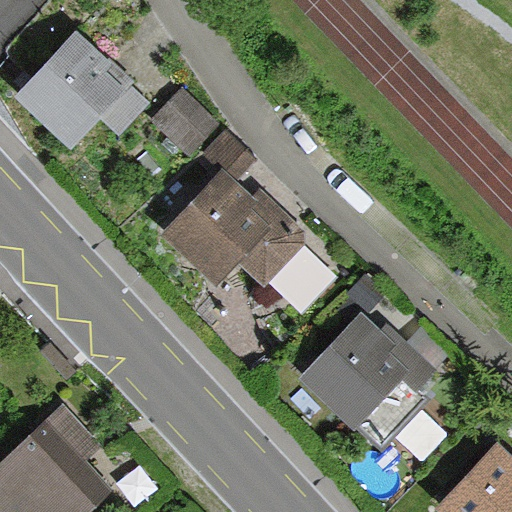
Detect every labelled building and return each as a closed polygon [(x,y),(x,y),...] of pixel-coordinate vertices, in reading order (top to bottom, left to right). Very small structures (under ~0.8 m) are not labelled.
[(107,67),(116,57),(81,27),(32,83),(22,95),(79,145),(129,87),(107,67)] [(162,114),(201,149),(228,118),(188,84),(162,114)] [(268,274),(308,228),(269,194),(229,161),(169,231),(221,275),(241,252),(268,274)] [(422,380),(438,358),(364,301),(304,379),(360,422),(403,365),(422,380)] [(0,511),(74,511),(112,477),(95,460),(90,454),(105,440),(67,400),(0,463),(0,511)] [(511,511),(511,450),(502,442),(443,510),(445,511),(511,511)]
